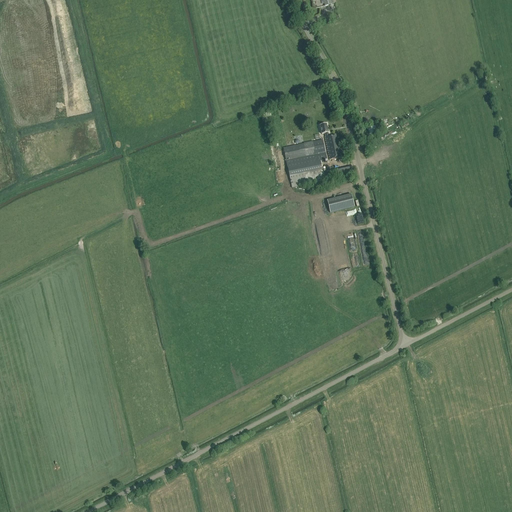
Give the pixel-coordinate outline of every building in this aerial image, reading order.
[(344,152),(341,152),(339,145),(337,145),(335,135),(329,137),(326,124),(320,126),(322,135),(324,134),(325,137),(324,138),(329,160),(345,157),(344,152)] [(370,134),(378,131),(376,125),(368,127),(370,134)] [(325,153),(323,140),(313,142),(312,141),(303,143),(304,144),(283,148),(286,161),(315,155),(325,153)] [(325,161),(327,161),(326,157),(325,153),(286,161),(287,165),(292,188),(339,179),(338,176),(351,173),(350,168),(323,174),(321,163),(321,162),(325,161)] [(351,195),(327,201),(330,213),(354,207),(351,195)]
